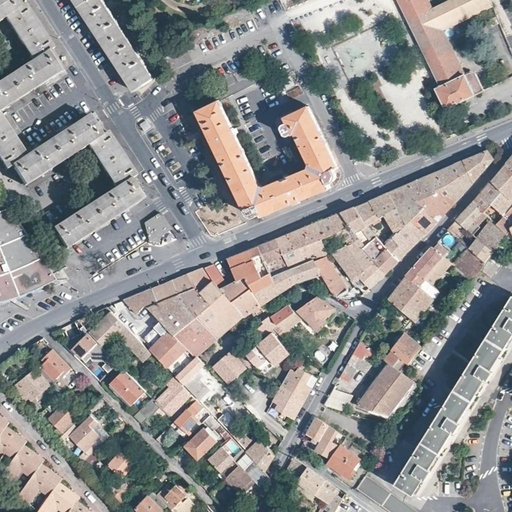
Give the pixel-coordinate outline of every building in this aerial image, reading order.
[(54,48),(25,4),(20,7),(15,0),(0,0),(0,20),(5,17),(17,34),(34,61),(0,82),(0,158),(7,169),(13,166),(25,185),(33,181),(67,159),(88,145),(116,188),(59,225),(53,229),(67,249),(105,224),(137,204),(144,199),(138,189),(131,179),(137,176),(108,131),(102,135),(90,115),(86,118),(27,156),(0,114),(0,111),(56,74),(61,71),(48,52),(54,48)] [(154,79),(102,0),(75,0),(94,28),(102,40),(128,81),(135,91),(154,79)] [(490,0),(452,0),(432,10),(426,0),(400,0),(441,84),(439,85),(440,87),(436,89),(445,108),(483,90),(475,74),(470,72),(464,75),(443,30),(493,6),(490,0)] [(272,84),(276,92),(294,84),(291,76),(283,79),(272,84)] [(260,185),(220,101),(198,111),(246,211),(248,210),(249,213),(252,215),(256,215),(261,213),(263,217),(288,206),(329,189),(334,185),(337,180),(339,175),(339,169),(325,140),(309,106),(298,112),(297,112),(293,114),(286,118),(289,123),(282,126),(285,133),(288,135),(290,135),(296,132),(311,165),(310,169),(266,187),(265,187),(261,186),(260,185)] [(479,153),(464,160),(473,182),(494,158),(488,149),(479,153)] [(511,155),(509,159),(492,179),(511,199),(511,155)] [(473,182),(464,160),(458,162),(456,163),(467,189),(470,185),(473,182)] [(467,189),(456,163),(447,167),(437,171),(445,189),(452,206),(460,197),(467,189)] [(445,189),(437,171),(431,174),(425,176),(433,195),(445,189)] [(422,200),(433,195),(425,176),(416,180),(410,183),(422,200)] [(508,234),(505,237),(511,237),(511,229),(511,227),(511,199),(492,179),(484,189),(474,201),(487,213),(488,212),(488,211),(488,210),(486,209),(491,203),(503,215),(497,223),(508,234)] [(428,204),(422,200),(410,183),(399,187),(390,191),(401,204),(412,216),(413,218),(429,206),(428,204)] [(444,214),(452,206),(445,189),(433,195),(422,200),(428,204),(429,206),(437,221),(444,214)] [(385,214),(401,204),(390,191),(382,195),(371,199),(384,215),(385,214)] [(384,215),(371,199),(363,203),(355,206),(368,225),(373,222),(375,224),(379,220),(378,219),(384,215)] [(489,215),(487,213),(474,201),(469,205),(457,218),(468,229),(475,234),(478,230),(478,227),(489,215)] [(406,222),(412,216),(401,204),(385,214),(386,216),(396,232),(406,222)] [(341,211),(355,234),(368,225),(355,206),(348,209),(341,211)] [(431,227),(437,221),(429,206),(413,218),(426,232),(431,227)] [(319,220),(325,234),(333,231),(340,247),(354,241),(357,239),(355,234),(341,211),(330,216),(319,220)] [(0,214),(0,296),(16,291),(33,285),(49,277),(7,212),(0,214)] [(162,236),(172,230),(162,213),(145,223),(149,240),(149,243),(161,245),(162,245),(163,238),(162,236)] [(426,232),(413,218),(412,216),(406,222),(420,238),(426,232)] [(468,229),(457,218),(452,224),(448,228),(459,237),(462,233),(464,234),(468,229)] [(313,257),(326,254),(328,253),(321,236),(325,234),(319,220),(305,226),(287,233),(294,247),(298,245),(299,247),(305,260),(313,257)] [(420,238),(406,222),(396,232),(394,234),(392,236),(393,237),(408,251),(415,243),(420,238)] [(357,239),(354,241),(361,253),(365,249),(363,246),(377,237),(369,227),(368,225),(355,234),(357,239)] [(409,275),(427,291),(432,284),(425,278),(425,277),(459,237),(448,228),(436,242),(409,275)] [(290,265),(305,260),(299,247),(298,245),(294,247),(287,233),(280,236),(276,237),(290,265)] [(268,241),(259,244),(271,273),(290,265),(276,237),(268,241)] [(365,249),(361,253),(369,263),(374,259),(386,245),(384,244),(377,237),(363,246),(365,249)] [(404,256),(408,251),(393,237),(386,245),(400,259),(404,256)] [(470,247),(487,261),(494,251),(478,237),(470,247)] [(360,280),(369,288),(370,287),(358,275),(369,263),(361,253),(354,241),(340,247),(336,249),(358,280),(360,280)] [(241,285),(254,279),(271,273),(259,244),(242,251),(228,257),(238,280),(241,285)] [(386,245),(374,259),(387,272),(393,266),(398,261),(400,259),(386,245)] [(460,273),(470,283),(487,261),(470,247),(456,262),(463,269),(460,273)] [(507,258),(497,250),(492,256),(502,263),(502,264),(503,264),(503,263),(507,258)] [(351,300),(354,298),(353,296),(350,297),(343,295),(348,290),(349,289),(348,288),(326,254),(313,257),(322,273),(331,292),(338,296),(339,297),(340,297),(341,298),(342,298),(351,300)] [(315,275),(322,273),(313,257),(305,260),(290,265),(297,281),(315,275)] [(358,275),(370,287),(377,281),(379,280),(382,277),(387,272),(374,259),(369,263),(358,275)] [(491,277),(499,266),(490,259),(481,270),(491,277)] [(188,273),(202,286),(206,289),(215,280),(221,287),(228,284),(214,263),(203,268),(188,273)] [(254,279),(263,303),(297,281),(290,265),(271,273),(254,279)] [(149,307),(179,296),(202,286),(188,273),(174,279),(142,292),(124,299),(138,313),(146,304),(149,307)] [(329,295),(331,292),(322,273),(315,275),(325,294),(329,295)] [(416,322),(436,298),(427,291),(409,275),(391,296),(390,297),(416,322)] [(221,287),(244,315),(245,315),(246,315),(263,303),(254,279),(241,285),(238,280),(234,281),(228,284),(221,287)] [(176,333),(197,354),(244,315),(221,287),(215,280),(206,289),(202,286),(179,296),(195,314),(176,333)] [(149,307),(161,320),(162,320),(176,333),(195,314),(179,296),(149,307)] [(325,319),(336,308),(317,296),(299,310),(305,316),(319,329),(327,321),(325,319)] [(461,419),(482,384),(485,385),(494,371),(491,369),(511,335),(511,296),(454,390),(397,483),(414,494),(423,480),(426,482),(433,469),(431,467),(453,431),(456,433),(463,421),(461,419)] [(431,309),(443,319),(449,310),(438,300),(431,309)] [(295,312),(290,304),(275,314),(273,316),(274,318),(279,323),(280,325),(295,312)] [(150,351),(150,349),(150,350),(112,310),(98,324),(89,314),(79,318),(83,322),(91,331),(100,341),(103,345),(120,328),(146,355),(150,351)] [(280,325),(287,332),(291,329),(290,327),(305,316),(299,310),(295,312),(280,325)] [(381,310),(375,316),(384,324),(389,317),(381,310)] [(274,318),(272,314),(263,320),(264,323),(256,330),(262,337),(262,336),(279,323),(274,318)] [(151,348),(178,376),(198,355),(197,354),(176,333),(162,320),(161,320),(144,337),(153,346),(151,348)] [(105,364),(111,371),(120,362),(103,345),(100,341),(99,342),(89,332),(91,331),(83,322),(79,325),(88,334),(74,348),(87,361),(99,350),(108,359),(108,360),(105,364)] [(292,353),(274,331),(248,352),(258,366),(268,357),(270,356),(277,364),(292,353)] [(386,359),(389,362),(402,371),(421,347),(406,332),(386,359)] [(361,340),(354,353),(362,357),(368,345),(361,340)] [(62,357),(53,348),(41,360),(44,363),(41,365),(55,379),(61,374),(63,376),(62,377),(63,378),(73,368),(62,357)] [(378,348),(375,351),(384,358),(386,354),(378,348)] [(212,368),(216,372),(218,370),(231,382),(247,366),(232,351),(212,368)] [(198,355),(178,376),(185,383),(206,363),(198,355)] [(271,360),(268,357),(258,366),(261,369),(271,360)] [(387,415),(413,381),(402,371),(389,362),(358,405),(387,415)] [(319,376),(300,366),(298,370),(293,367),(284,384),(308,397),(319,376)] [(346,366),(340,376),(347,380),(352,370),(346,366)] [(37,367),(12,387),(25,401),(31,396),(32,397),(50,384),(37,367)] [(133,405),(147,391),(126,369),(112,383),(133,405)] [(191,396),(174,378),(173,379),(171,381),(174,384),(156,401),(153,398),(141,409),(150,418),(161,407),(170,416),(191,396)] [(308,397),(284,384),(275,400),(280,402),(277,407),(295,417),(297,416),(305,401),(308,397)] [(325,404),(345,411),(353,396),(333,389),(325,404)] [(203,398),(197,392),(195,395),(201,401),(203,398)] [(195,416),(204,407),(198,400),(172,425),(186,439),(192,434),(189,431),(199,421),(195,416)] [(60,425),(54,431),(59,437),(73,424),(72,422),(71,422),(71,421),(72,421),(75,417),(63,405),(52,416),(60,425)] [(205,421),(211,415),(207,411),(200,418),(204,422),(205,421)] [(0,414),(0,455),(6,448),(16,455),(3,472),(1,476),(11,484),(24,467),(34,474),(22,492),(19,496),(29,503),(41,485),(52,493),(39,511),(38,511),(54,511),(60,505),(69,511),(93,511),(78,501),(81,497),(59,482),(62,477),(42,463),(45,459),(24,444),(27,440),(7,425),(10,421),(0,414)] [(92,451),(96,447),(93,444),(97,439),(101,436),(93,428),(94,427),(98,422),(91,415),(77,428),(73,424),(59,437),(63,441),(70,435),(89,454),(92,451)] [(220,425),(211,415),(205,421),(214,430),(215,429),(220,425)] [(323,420),(318,416),(309,432),(314,436),(323,420)] [(239,443),(247,435),(227,420),(222,425),(231,435),(239,443)] [(340,432),(323,420),(314,436),(324,441),(317,450),(329,458),(333,451),(336,453),(341,446),(333,441),(340,432)] [(106,430),(98,422),(94,427),(93,428),(101,436),(106,430)] [(226,431),(220,425),(215,429),(222,435),(226,431)] [(153,435),(157,439),(165,432),(161,428),(153,435)] [(199,459),(217,441),(215,438),(217,437),(217,436),(212,431),(210,433),(205,428),(186,446),(198,459),(199,460),(199,459)] [(157,439),(162,443),(171,434),(167,429),(165,432),(157,439)] [(110,434),(106,430),(101,436),(97,439),(93,444),(96,447),(110,434)] [(226,440),(230,436),(226,431),(222,435),(226,440)] [(272,459),(276,453),(261,438),(249,450),(267,468),(272,459)] [(236,458),(223,445),(209,458),(222,472),(236,458)] [(336,453),(328,463),(351,479),(364,461),(342,445),(341,446),(336,453)] [(89,454),(82,461),(89,468),(99,458),(92,451),(89,454)] [(115,458),(109,463),(122,476),(134,464),(122,452),(115,458)] [(248,452),(238,461),(240,463),(227,475),(240,488),(254,476),(257,479),(261,483),(271,474),(248,452)] [(106,460),(109,463),(115,458),(112,455),(106,460)] [(337,510),(343,499),(323,484),(326,480),(295,457),(288,468),(285,473),(326,502),(337,510)] [(96,471),(94,474),(111,491),(116,486),(109,479),(106,481),(96,471)] [(356,488),(390,511),(418,511),(365,475),(356,488)] [(244,492),(257,479),(254,476),(240,488),(244,492)] [(175,511),(185,511),(195,503),(173,482),(172,481),(171,481),(171,482),(158,495),(175,511)] [(116,486),(111,491),(119,498),(121,496),(119,494),(119,493),(122,490),(119,488),(121,486),(122,486),(122,485),(121,485),(120,483),(117,487),(116,486)] [(162,511),(164,510),(149,496),(138,508),(142,511),(162,511)] [(326,502),(320,511),(335,511),(337,510),(326,502)] [(185,511),(193,511),(198,507),(198,506),(195,503),(185,511)]
